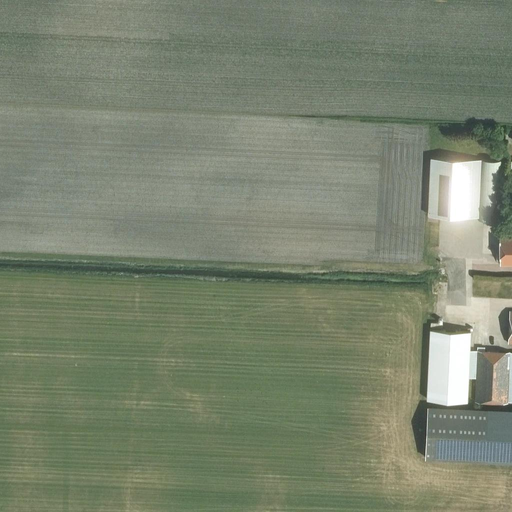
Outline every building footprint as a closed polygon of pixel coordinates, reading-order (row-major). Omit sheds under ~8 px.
[(431,157),(428,215),(470,216),(472,158),(431,157)] [(481,159),(479,217),(479,219),(501,220),(503,160),(481,159)] [(500,231),(500,265),(501,265),(501,264),(506,264),(507,264),(511,264),(511,231),(506,232),(506,231),(505,231),(505,232),(501,232),(501,231),(500,231)] [(430,329),(427,399),(468,401),(469,376),(470,350),(470,331),(430,329)] [(477,350),(475,401),(507,403),(507,402),(509,352),(485,351),(477,350)] [(511,511),(511,478),(423,474),(421,511),(511,511)]
